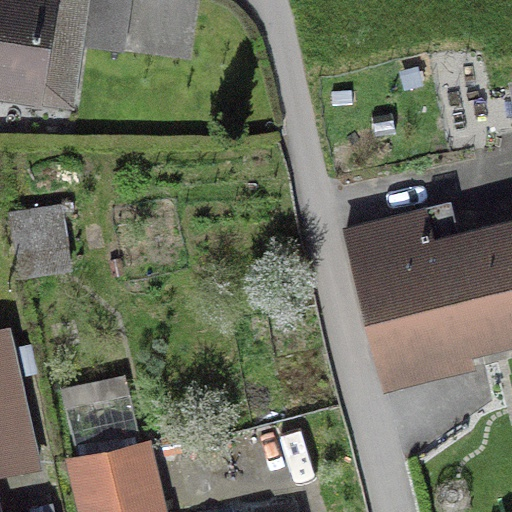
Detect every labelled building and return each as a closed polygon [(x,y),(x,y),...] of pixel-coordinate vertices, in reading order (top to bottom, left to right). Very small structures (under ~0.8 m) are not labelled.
[(7,0),(0,0),(0,93),(47,100),(53,62),(67,64),(76,0),(33,0),(33,3),(7,0)] [(511,89),(485,94),(493,137),(511,133),(511,89)] [(444,204),(412,212),(412,214),(341,232),(373,362),(511,327),(511,233),(455,248),(444,204)] [(56,209),(7,217),(17,273),(66,265),(56,209)] [(151,511),(137,445),(67,461),(78,511),(151,511)]
